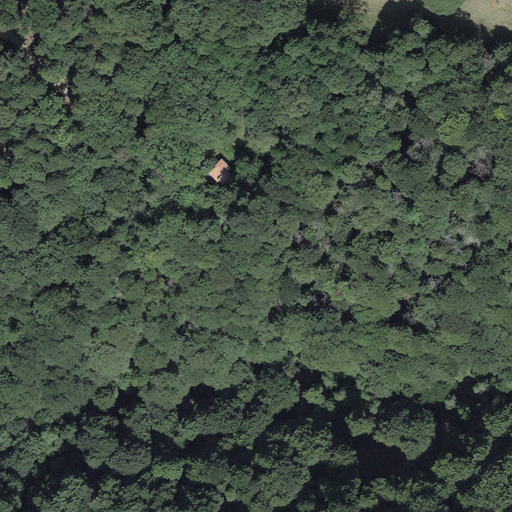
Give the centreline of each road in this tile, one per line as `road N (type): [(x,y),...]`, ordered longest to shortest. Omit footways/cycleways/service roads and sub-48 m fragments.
road 1 (track): [(0,138),(66,128),(75,105),(0,24)]
road 2 (track): [(74,116),(221,153)]
